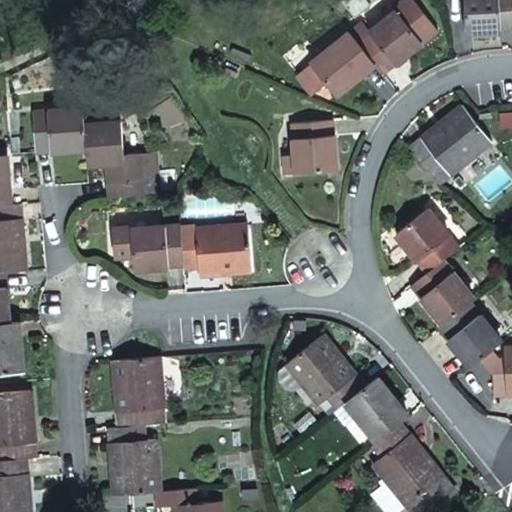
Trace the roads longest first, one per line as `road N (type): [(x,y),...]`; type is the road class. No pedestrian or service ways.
road 1 (residential): [(511,68),(473,72),(421,96),(387,124),(367,170),(360,293)]
road 2 (residential): [(360,293),(88,307)]
road 3 (residential): [(360,293),(487,440),(511,446)]
road 4 (residential): [(88,307),(68,381),(79,497)]
road 5 (residential): [(88,307),(64,273),(53,191)]
